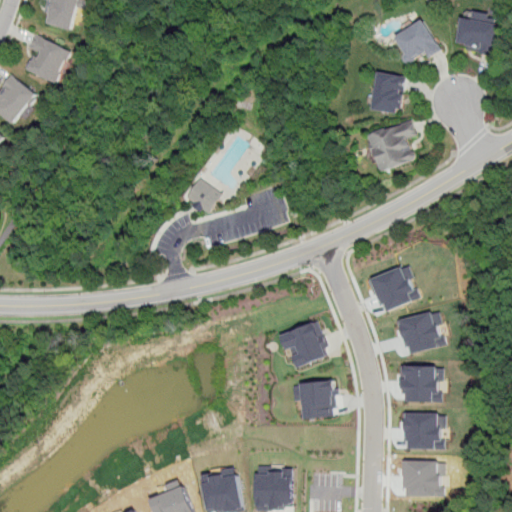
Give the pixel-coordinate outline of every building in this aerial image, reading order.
[(74,30),(81,5),(84,6),(85,0),(44,0),(44,4),(53,6),(49,23),(74,30)] [(464,17),(460,49),(497,54),(501,22),(494,21),(495,13),(475,11),(474,18),(464,17)] [(428,54),(432,59),(446,50),(426,18),(396,37),(413,63),(428,54)] [(59,84),(75,50),(38,33),(30,49),(39,53),(31,71),(59,84)] [(406,113),(411,74),(380,70),(375,109),(406,113)] [(0,112),(18,125),(40,92),(12,73),(1,89),(0,88),(0,98),(1,99),(0,100),(0,112)] [(413,138),(421,136),(416,119),(369,133),(380,171),(419,160),(413,138)] [(0,149),(2,148),(0,145),(8,137),(0,127),(0,149)] [(214,213),(226,191),(202,178),(190,200),(214,213)] [(298,367),(330,355),(324,338),(318,320),(282,334),(289,352),(293,351),(298,367)] [(306,418),(337,415),(334,379),(294,383),(296,400),(303,399),(306,418)] [(287,464),(259,464),(260,509),(295,508),(295,467),(287,467),(287,464)] [(211,511),(246,507),(241,474),(231,475),(230,468),(205,472),(211,511)]
